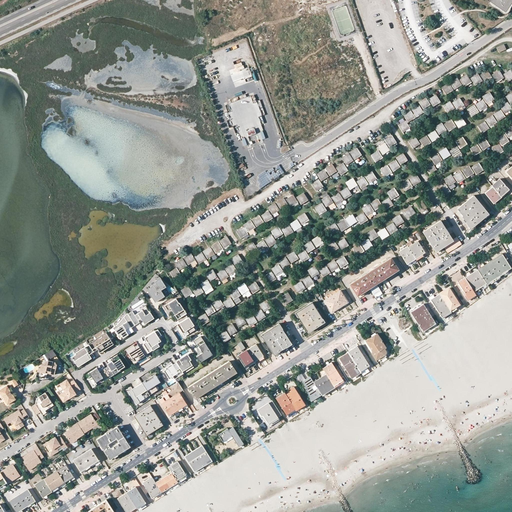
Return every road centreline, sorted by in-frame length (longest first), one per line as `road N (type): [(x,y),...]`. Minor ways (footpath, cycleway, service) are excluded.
road 1 (tertiary): [(240,395),(470,248)]
road 2 (residential): [(511,22),(309,150)]
road 3 (residential): [(106,397),(173,350),(158,324),(79,372),(92,399)]
